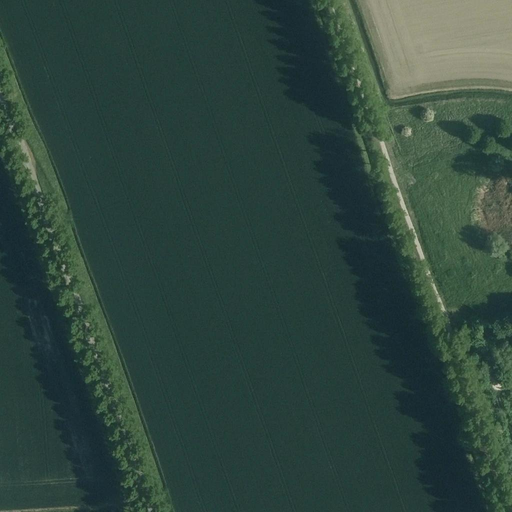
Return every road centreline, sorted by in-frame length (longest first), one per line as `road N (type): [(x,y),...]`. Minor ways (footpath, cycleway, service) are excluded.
road 1 (unclassified): [(152,511),(0,97)]
road 2 (track): [(392,162),(510,511)]
road 3 (track): [(333,0),(392,162)]
road 4 (track): [(511,142),(493,139),(392,162)]
